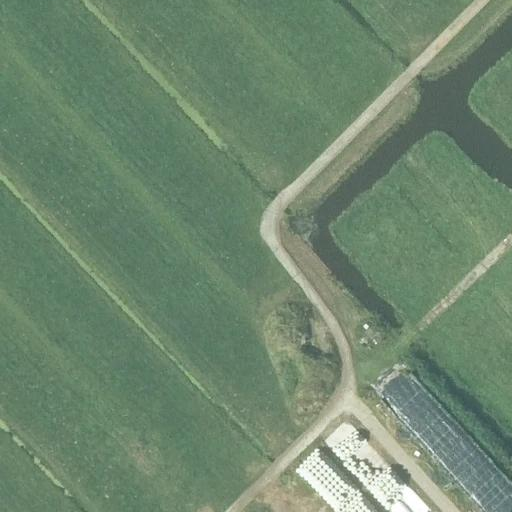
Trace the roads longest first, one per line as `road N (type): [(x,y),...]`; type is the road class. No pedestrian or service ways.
road 1 (track): [(451,511),(349,403),(326,314),(268,238),(278,212),(310,175),(481,0)]
road 2 (track): [(228,511),(511,239)]
